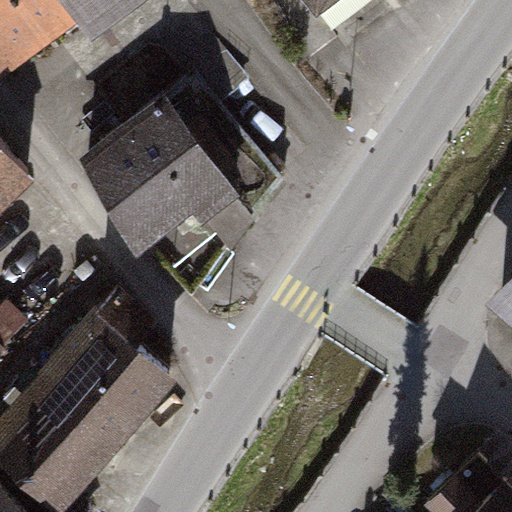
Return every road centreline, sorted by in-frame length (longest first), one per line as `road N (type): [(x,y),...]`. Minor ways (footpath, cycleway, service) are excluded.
road 1 (residential): [(259,371),(65,173),(0,87)]
road 2 (tertiary): [(511,1),(308,303)]
road 3 (residential): [(324,511),(425,357)]
road 4 (tertiary): [(259,371),(166,511)]
road 5 (residential): [(425,357),(511,240)]
road 6 (residential): [(308,303),(425,357)]
